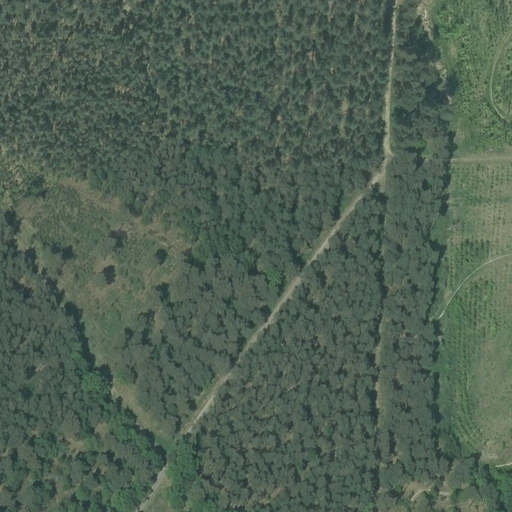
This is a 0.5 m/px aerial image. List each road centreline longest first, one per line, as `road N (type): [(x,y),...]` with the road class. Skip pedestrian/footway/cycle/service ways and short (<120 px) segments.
road 1 (track): [(286,6),(127,11),(195,180),(233,247),(280,303)]
road 2 (track): [(204,511),(0,227)]
road 3 (track): [(381,172),(377,511)]
road 4 (track): [(395,7),(381,172)]
